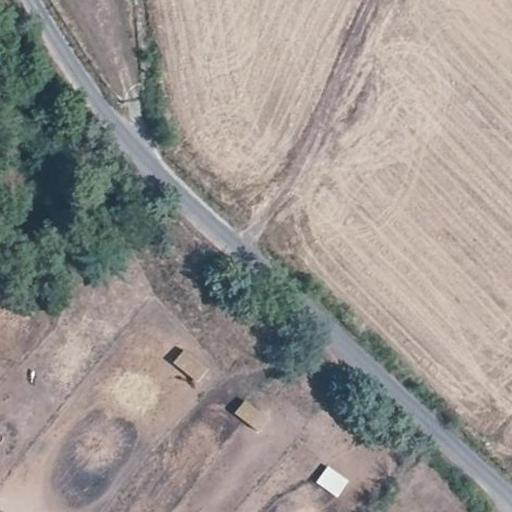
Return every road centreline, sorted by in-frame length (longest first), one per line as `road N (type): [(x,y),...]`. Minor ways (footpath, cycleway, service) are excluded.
road 1 (unclassified): [(30,0),(146,161),(511,500)]
road 2 (track): [(237,245),(282,197),(372,0)]
